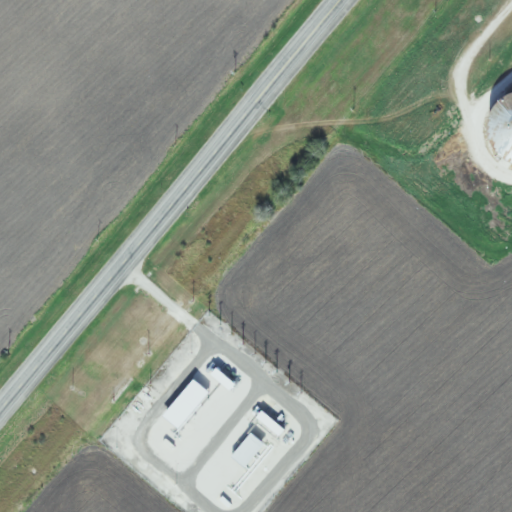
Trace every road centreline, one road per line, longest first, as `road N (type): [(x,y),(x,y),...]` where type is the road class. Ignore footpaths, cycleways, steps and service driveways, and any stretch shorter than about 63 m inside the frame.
road 1 (primary): [(0,418),(251,114)]
road 2 (primary): [(251,114),(338,0)]
